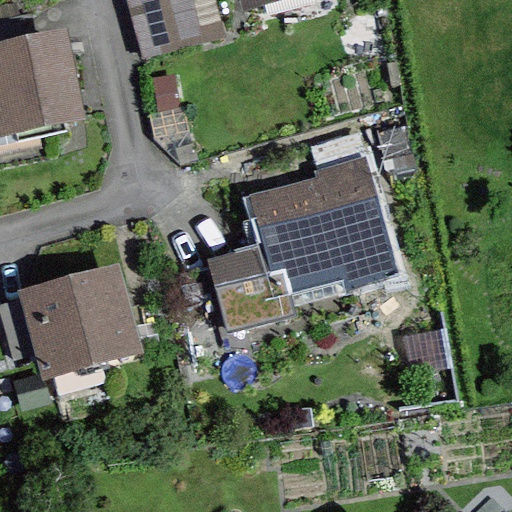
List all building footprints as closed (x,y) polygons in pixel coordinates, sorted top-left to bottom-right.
[(208,0),(167,0),(131,10),(145,61),(220,40),(208,0)] [(243,0),(249,18),(309,0),(243,0)] [(69,41),(0,56),(0,145),(88,126),(69,41)] [(395,272),(366,169),(253,201),(267,250),(207,267),(228,341),(298,322),(292,301),(395,272)] [(121,279),(26,305),(48,388),(144,363),(121,279)]
